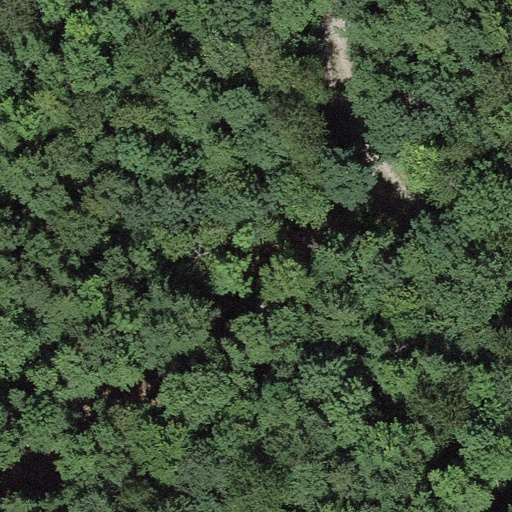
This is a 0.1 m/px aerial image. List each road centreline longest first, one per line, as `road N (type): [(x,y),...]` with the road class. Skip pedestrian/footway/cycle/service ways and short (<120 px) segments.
road 1 (track): [(320,0),(337,125),(381,218),(436,268),(511,309)]
road 2 (track): [(0,139),(120,0)]
